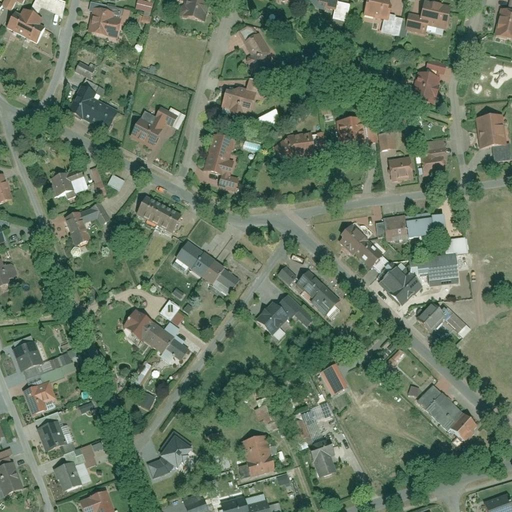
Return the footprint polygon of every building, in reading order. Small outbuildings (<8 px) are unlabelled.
[(3,30),(36,48),(46,29),(38,25),(41,21),(37,19),(41,9),(62,20),(65,6),(53,0),(35,0),(30,9),(28,13),(23,10),(20,16),(17,14),(13,12),(3,30)] [(137,0),(134,10),(150,14),(152,4),(137,0)] [(172,0),(169,14),(198,21),(202,0),(172,0)] [(304,0),(303,4),(325,10),(323,17),(338,21),(342,1),(337,0),(304,0)] [(359,0),(356,14),(375,19),(373,31),(392,36),(397,14),(381,10),(383,0),(359,0)] [(402,10),(397,29),(419,34),(422,25),(440,29),(446,5),(425,0),(417,0),(414,13),(402,10)] [(494,9),(488,36),(511,41),(511,0),(504,0),(502,10),(494,9)] [(84,33),(114,42),(118,29),(125,31),(130,14),(86,2),(83,14),(89,16),(84,33)] [(253,32),(234,40),(244,54),(238,67),(254,73),(265,49),(253,32)] [(77,57),(70,69),(88,79),(95,67),(77,57)] [(404,99),(424,104),(432,70),(438,71),(440,64),(420,59),(417,72),(410,70),(404,99)] [(360,75),(373,79),(377,66),(364,63),(360,75)] [(238,88),(219,83),(212,106),(224,110),(222,117),(233,120),(235,111),(244,114),(254,78),(241,75),(238,88)] [(82,80),(66,112),(106,133),(119,108),(96,97),(100,89),(82,80)] [(138,110),(124,137),(147,148),(159,126),(171,132),(180,115),(164,107),(162,111),(154,107),(150,116),(138,110)] [(255,134),(279,122),(274,112),(250,123),(255,134)] [(468,115),(471,146),(500,143),(496,112),(468,115)] [(332,152),(360,151),(358,115),(330,116),(332,152)] [(373,116),(366,117),(371,146),(378,145),(373,116)] [(228,190),(232,177),(222,174),(226,158),(222,157),(227,139),(205,133),(194,170),(213,176),(210,185),(228,190)] [(265,149),(280,165),(291,157),(316,155),(314,134),(279,138),(265,149)] [(378,135),(379,152),(396,151),(395,134),(378,135)] [(439,136),(415,137),(416,170),(437,169),(436,155),(440,155),(439,136)] [(381,174),(408,174),(408,153),(380,153),(381,174)] [(99,169),(91,171),(94,195),(102,193),(99,169)] [(65,172),(45,180),(53,202),(74,194),(65,172)] [(0,204),(11,201),(2,173),(0,173),(0,204)] [(111,176),(106,187),(119,193),(124,182),(111,176)] [(132,217),(151,227),(162,206),(143,196),(132,217)] [(58,220),(73,253),(92,244),(83,224),(93,219),(98,230),(110,224),(100,201),(58,220)] [(151,227),(170,237),(181,216),(162,206),(151,227)] [(430,213),(377,219),(380,244),(436,237),(435,234),(444,232),(442,218),(430,219),(430,213)] [(333,241),(350,256),(365,239),(348,224),(333,241)] [(350,256),(366,272),(382,255),(365,239),(350,256)] [(171,261),(198,279),(210,261),(183,243),(171,261)] [(419,288),(457,283),(453,253),(405,259),(407,278),(417,276),(419,288)] [(0,260),(0,289),(13,285),(4,259),(0,260)] [(198,279),(225,297),(237,279),(210,261),(198,279)] [(412,286),(392,266),(373,285),(394,305),(412,286)] [(288,287),(296,279),(284,267),(276,276),(288,287)] [(341,304),(304,270),(291,284),(304,296),(301,299),(325,321),(341,304)] [(170,323),(179,308),(167,302),(159,316),(170,323)] [(269,302),(251,318),(270,339),(288,323),(269,302)] [(427,336),(445,318),(429,303),(411,321),(427,336)] [(116,329),(144,350),(157,332),(129,311),(116,329)] [(169,359),(176,364),(184,353),(157,332),(144,350),(164,365),(169,359)] [(42,365),(33,342),(7,352),(16,375),(42,365)] [(397,365),(395,363),(402,355),(394,346),(379,361),(376,358),(368,365),(383,379),(397,365)] [(334,366),(319,373),(331,397),(346,390),(334,366)] [(454,446),(472,428),(423,382),(406,401),(454,446)] [(17,394),(26,420),(40,415),(37,406),(50,401),(44,384),(17,394)] [(147,412),(154,399),(144,394),(137,406),(147,412)] [(285,412),(292,409),(289,400),(282,403),(285,412)] [(32,430),(41,456),(66,447),(57,421),(32,430)] [(207,437),(211,456),(221,454),(217,435),(207,437)] [(242,481),(275,472),(266,438),(241,445),(247,467),(239,469),(242,481)] [(172,439),(158,457),(159,460),(147,463),(154,484),(169,478),(175,473),(184,476),(198,457),(172,439)] [(309,458),(316,479),(338,472),(331,450),(309,458)] [(48,470),(56,495),(86,484),(77,460),(48,470)] [(0,467),(0,498),(21,491),(11,464),(0,467)] [(205,484),(211,503),(218,501),(213,481),(205,484)] [(73,503),(76,511),(108,511),(102,492),(73,503)] [(511,511),(506,495),(480,503),(483,511),(511,511)] [(242,511),(241,509),(237,497),(215,504),(217,511),(242,511)] [(266,511),(263,502),(241,509),(242,511),(266,511)]
